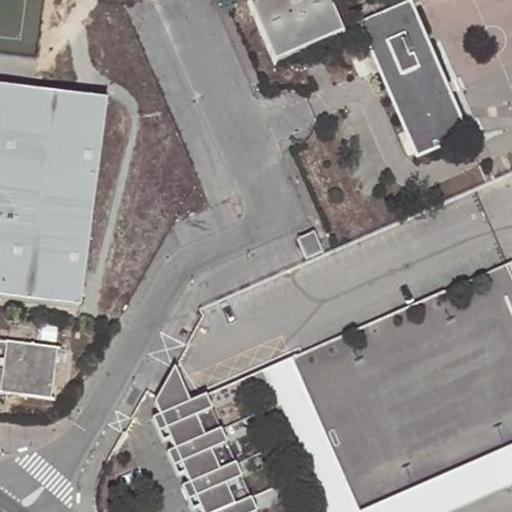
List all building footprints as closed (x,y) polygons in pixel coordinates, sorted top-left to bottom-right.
[(260,0),(247,6),(273,62),(339,34),(324,0),(260,0)] [(464,137),(407,3),(357,25),(414,159),(464,137)] [(103,103),(0,88),(0,299),(77,309),(103,103)] [(312,234),(295,242),(304,262),(321,255),(312,234)] [(491,278),(511,295),(511,274),(502,265),(491,278)] [(0,392),(49,399),(55,350),(5,344),(0,380),(0,392)] [(347,511),(358,511),(291,356),(281,360),(347,511)] [(313,511),(347,511),(281,360),(253,372),(268,407),(283,442),(298,477),(313,511)] [(152,400),(158,414),(150,417),(161,441),(168,438),(172,448),(165,451),(176,476),(183,473),(188,483),(180,486),(190,509),(197,506),(199,511),(255,511),(249,498),(234,463),(219,428),(204,394),(187,400),(174,367),(152,400)] [(511,444),(493,453),(505,480),(511,476),(511,444)] [(452,511),(508,488),(505,480),(493,453),(358,511),(452,511)]
